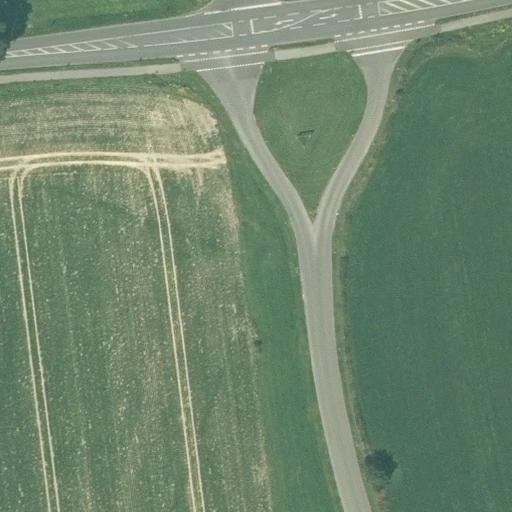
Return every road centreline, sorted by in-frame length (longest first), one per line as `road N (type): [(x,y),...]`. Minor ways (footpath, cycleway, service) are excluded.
road 1 (unclassified): [(312,242),(337,441),(359,511)]
road 2 (unclassified): [(312,242),(374,110),(378,11)]
road 3 (secondary): [(0,57),(235,26)]
road 4 (unclassified): [(235,26),(234,59),(251,124),(312,242)]
road 5 (secondary): [(235,26),(378,11)]
